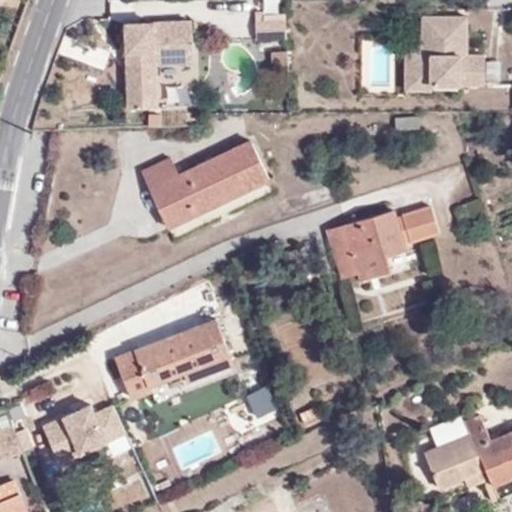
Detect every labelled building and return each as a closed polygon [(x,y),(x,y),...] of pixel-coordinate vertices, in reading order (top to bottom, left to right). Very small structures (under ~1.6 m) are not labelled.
[(459,46),(465,47),(465,15),(430,15),(430,53),(410,53),(409,70),(404,70),(404,87),(430,87),(430,82),(482,83),(483,54),(464,53),(459,53),(459,46)] [(430,53),(430,15),(421,15),(421,44),(404,44),(404,70),(409,70),(410,53),(430,53)] [(285,37),(285,19),(254,20),(255,37),(285,37)] [(131,65),(125,66),(126,106),(153,106),(152,62),(190,62),(190,21),(124,23),(124,50),(131,50),(131,65)] [(273,77),(287,76),(286,50),(272,51),(273,77)] [(419,127),(419,116),(394,117),(396,127),(419,127)] [(169,225),(269,179),(250,140),(178,174),(170,157),(142,170),(169,225)] [(401,214),(409,241),(438,232),(430,206),(401,214)] [(404,247),(402,243),(394,216),(392,210),(328,230),(341,276),(358,270),(388,261),(386,254),(404,247)] [(394,216),(402,243),(409,241),(401,214),(394,216)] [(390,269),(388,261),(358,270),(360,278),(390,269)] [(231,363),(215,319),(116,357),(131,397),(152,390),(149,385),(184,371),(188,380),(231,363)] [(89,402),(42,424),(55,455),(74,447),(78,454),(127,432),(112,404),(94,410),(89,402)] [(438,485),(462,475),(474,470),(479,480),(483,479),(492,499),(511,490),(511,428),(490,438),(480,414),(463,420),(468,432),(424,451),(438,485)] [(0,429),(0,459),(23,451),(23,449),(19,440),(16,430),(14,424),(0,429)] [(23,449),(23,451),(33,447),(25,427),(16,430),(19,440),(23,449)] [(350,453),(371,443),(366,432),(345,442),(350,453)] [(474,470),(462,475),(467,485),(479,480),(474,470)] [(25,511),(14,481),(0,486),(0,511),(25,511)]
